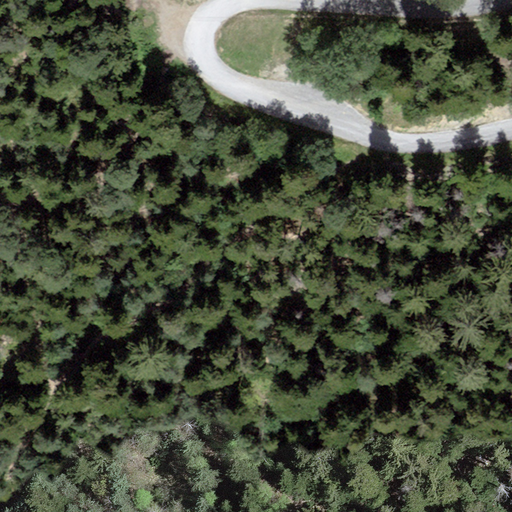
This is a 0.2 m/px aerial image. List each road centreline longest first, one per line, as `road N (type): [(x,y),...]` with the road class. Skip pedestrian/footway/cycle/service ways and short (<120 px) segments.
road 1 (unclassified): [(244,0),(207,19),(199,40),(208,63),(239,87),(381,140),(511,128)]
road 2 (unclassified): [(511,0),(401,10),(299,0)]
